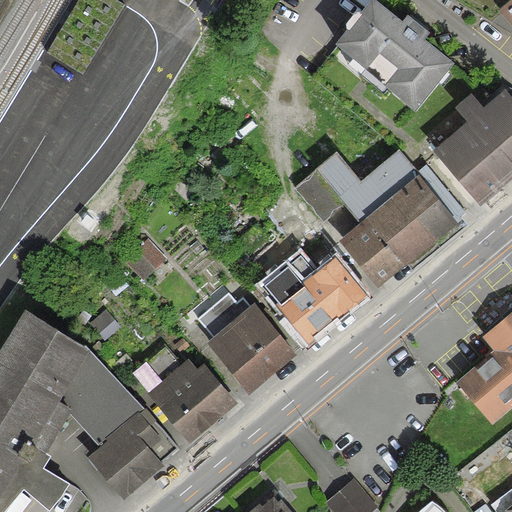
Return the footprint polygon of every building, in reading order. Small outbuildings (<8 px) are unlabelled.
[(78,0),(48,52),(85,74),(126,4),(119,0),(78,0)] [(511,0),(510,0),(499,9),(511,24),(511,0)] [(418,121),(460,69),(375,1),(334,52),(366,78),(377,65),(395,80),(383,94),(418,121)] [(176,82),(204,96),(228,50),(200,36),(176,82)] [(479,206),(511,178),(511,97),(506,90),(484,109),(473,96),(456,110),(469,125),(435,154),(479,206)] [(380,295),(460,229),(400,156),(362,186),(337,155),(294,190),(380,295)] [(148,278),(170,256),(152,238),(130,260),(148,278)] [(307,351),(367,302),(336,263),(302,291),(288,273),(261,294),(307,351)] [(253,308),(205,349),(248,401),(297,360),(253,308)] [(511,313),(483,337),(493,350),(457,379),(492,421),(511,404),(511,313)] [(124,506),(179,454),(91,352),(21,318),(0,353),(0,511),(12,511),(24,497),(48,511),(52,511),(69,488),(45,475),(54,460),(36,452),(60,413),(98,451),(88,464),(124,506)] [(168,345),(153,358),(167,375),(182,362),(168,345)] [(189,365),(149,398),(192,451),(241,411),(207,370),(198,377),(189,365)] [(357,480),(329,503),(335,511),(372,511),(379,507),(357,480)] [(499,511),(511,511),(511,490),(493,505),(499,511)] [(250,511),(291,511),(275,492),(250,511)] [(443,511),(435,502),(422,511),(443,511)]
